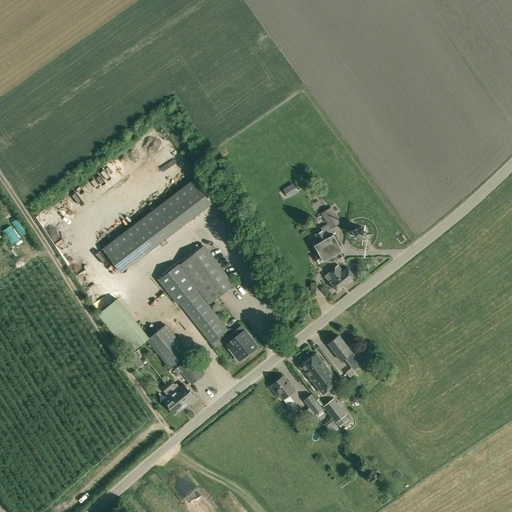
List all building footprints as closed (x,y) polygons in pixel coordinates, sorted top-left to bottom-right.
[(171,176),(175,184),(181,181),(176,173),(171,176)] [(102,248),(114,264),(210,191),(198,175),(102,248)] [(292,185),(283,191),(288,199),(297,193),(292,185)] [(322,212),(324,216),(329,225),(322,229),(322,230),(315,234),(320,242),(314,245),(319,253),(315,256),(319,263),(343,251),(331,228),(341,222),(332,207),(322,212)] [(357,239),(360,240),(363,240),(364,240),(366,239),(367,238),(368,237),(368,235),(368,232),(367,230),(366,228),(364,227),(362,226),(360,226),(357,227),(356,228),(354,230),(354,232),(354,234),(354,236),(355,238),(356,239),(357,239)] [(234,283),(204,244),(179,264),(158,280),(178,305),(179,303),(211,343),(228,330),(208,305),(234,283)] [(0,270),(8,266),(0,251),(0,270)] [(329,281),(337,290),(355,276),(348,268),(343,271),(338,265),(325,275),(330,281),(329,281)] [(147,340),(169,368),(188,353),(165,325),(149,337),(118,298),(98,314),(130,354),(147,340)] [(229,347),(239,360),(244,356),(258,345),(241,325),(232,332),(235,336),(230,339),(234,344),(229,347)] [(344,357),(354,370),(365,361),(357,351),(353,354),(338,335),(328,343),(341,360),(344,357)] [(126,359),(135,370),(144,364),(136,352),(126,359)] [(181,372),(191,384),(202,374),(196,366),(201,362),(194,353),(174,370),(178,375),(181,372)] [(301,365),(323,394),(338,382),(315,354),(301,365)] [(287,406),(297,420),(303,415),(293,401),(294,401),(289,394),(295,390),(283,375),(270,386),(278,397),(280,395),(288,405),(287,406)] [(173,393),(184,406),(195,397),(184,384),(180,387),(176,383),(175,384),(172,380),(167,384),(173,392),(173,393)] [(163,401),(174,414),(184,406),(173,393),(173,392),(167,384),(162,388),(168,397),(163,401)] [(303,400),(315,414),(323,408),(312,394),(303,400)] [(320,399),(327,403),(330,398),(323,394),(320,399)] [(335,422),(346,415),(333,399),(323,406),(335,422)] [(325,425),(331,433),(338,428),(333,420),(325,425)]
